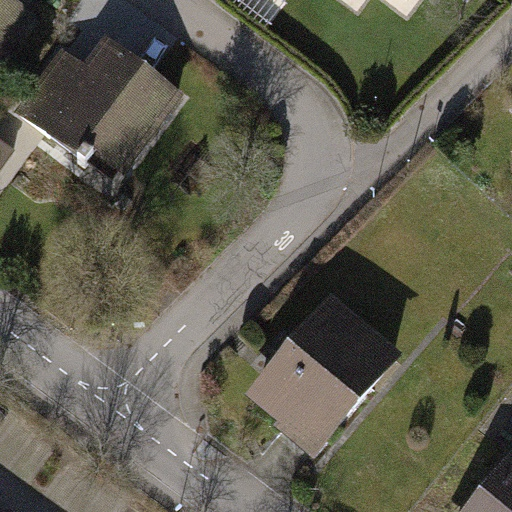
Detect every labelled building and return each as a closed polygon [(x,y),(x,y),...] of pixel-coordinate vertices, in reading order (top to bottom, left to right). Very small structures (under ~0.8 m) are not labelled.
[(16,0),(0,0),(0,75),(38,26),(12,6),(16,0)] [(397,0),(414,12),(422,0),(397,0)] [(183,107),(105,48),(85,75),(61,57),(28,100),(37,107),(25,124),(117,194),(183,107)] [(0,169),(8,159),(0,152),(0,169)] [(330,307),(244,405),(317,469),(404,371),(330,307)] [(511,511),(511,469),(477,511),(511,511)]
